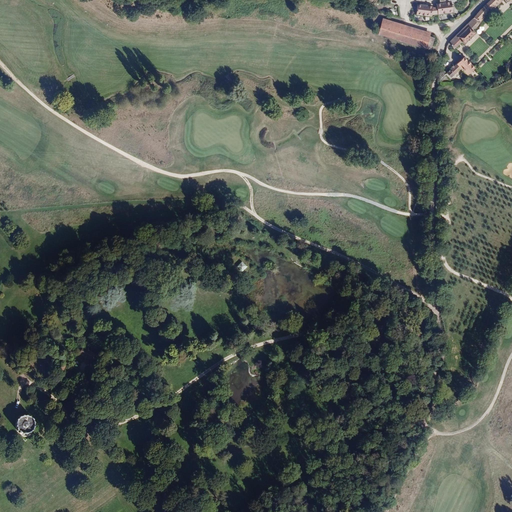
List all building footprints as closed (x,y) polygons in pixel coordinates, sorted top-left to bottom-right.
[(511,0),(491,0),(473,18),(474,19),(449,43),(455,49),(462,43),(465,45),(477,33),(474,30),(505,0),(508,3),(510,1),(511,2),(511,0)] [(453,12),(452,2),(437,4),(438,6),(439,14),(453,12)] [(418,4),(416,14),(431,16),(431,15),(432,6),(418,4)] [(396,22),(380,18),(375,34),(429,49),(434,32),(396,22)] [(461,61),(454,68),(459,72),(466,79),(472,71),(461,61)] [(452,80),(459,72),(454,68),(452,70),(450,69),(449,71),(450,72),(447,75),(445,77),(450,82),(452,80)] [(242,273),(248,267),(243,261),(237,267),(242,273)] [(106,362),(113,351),(107,348),(101,359),(106,362)] [(95,359),(80,349),(76,355),(92,364),(95,359)] [(84,397),(92,383),(76,374),(72,381),(62,375),(73,356),(65,351),(54,371),(58,373),(53,382),(75,395),(77,392),(84,397)] [(19,434),(22,435),(26,434),(29,431),(31,428),(32,424),(31,421),(29,420),(27,418),(23,417),(19,417),(17,418),(16,419),(15,421),(13,426),(14,430),(16,432),(19,434)] [(253,435),(255,432),(256,434),(259,437),(264,429),(259,425),(260,423),(252,419),(251,421),(248,419),(244,426),(249,429),(248,431),(253,435)]
